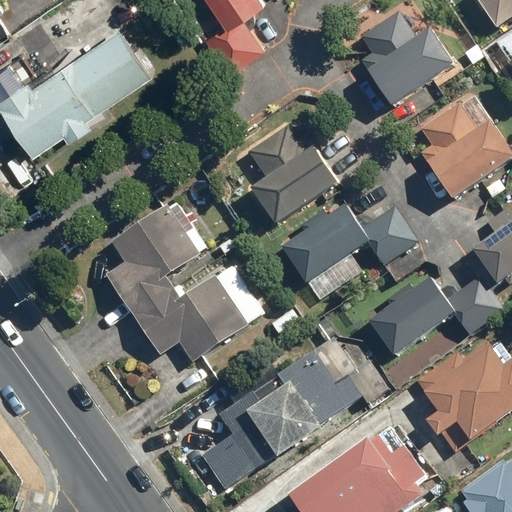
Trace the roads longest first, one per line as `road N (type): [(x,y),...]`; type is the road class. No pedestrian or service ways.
road 1 (residential): [(0,265),(277,84),(294,58)]
road 2 (residential): [(444,234),(337,77),(294,58)]
road 3 (secondary): [(0,331),(121,501)]
